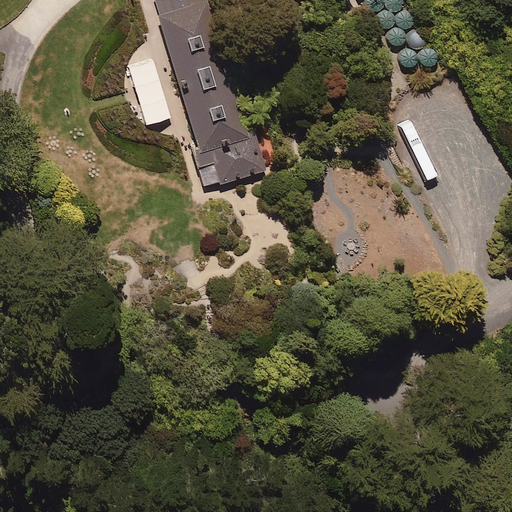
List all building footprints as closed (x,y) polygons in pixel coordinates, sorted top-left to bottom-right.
[(149,0),(153,12),(150,13),(192,146),(188,147),(200,185),(201,185),(201,188),(263,169),(241,94),(222,29),(213,32),(203,0),(149,0)] [(375,10),(377,9),(379,6),(380,4),(380,1),(379,0),(362,0),(362,2),(362,5),(364,8),(366,10),(369,11),(372,11),(375,10)] [(395,10),(398,9),(400,6),(401,3),(401,1),(400,0),(382,0),(383,2),(383,5),(384,7),(387,10),(390,11),(393,11),(395,10)] [(385,27),(387,26),(389,23),(390,21),(390,18),(389,15),(387,13),(385,11),(382,10),(379,10),(376,11),(374,13),(372,16),(372,19),(372,22),(373,25),(376,27),(379,28),(382,28),(385,27)] [(407,27),(410,26),(412,23),(413,21),(413,18),(412,15),(410,13),(408,11),(405,10),(402,10),(399,11),(397,13),(395,16),(395,19),(395,22),(396,25),(399,27),(402,28),(405,28),(407,27)] [(397,45),(400,43),(401,41),(402,38),(402,35),(401,33),(400,30),(397,29),(395,28),(392,28),(389,29),(386,31),(385,33),(384,36),(385,40),(386,42),(388,44),(391,46),(394,46),(397,45)] [(419,46),(421,45),(423,43),(424,40),(424,37),(423,34),(422,32),(419,30),(417,29),(414,29),(411,30),(408,32),(407,35),(406,38),(407,41),(408,44),(410,46),(413,47),(416,47),(419,46)] [(430,65),(433,64),(435,61),(436,59),(436,56),(435,53),(433,50),(431,49),(428,48),(425,48),(422,49),(420,51),(418,54),(418,57),(418,60),(419,62),(422,65),(425,66),(428,66),(430,65)] [(408,66),(411,65),(413,62),(414,60),(414,57),(413,54),(411,52),(409,50),(406,49),(403,49),(400,50),(398,52),(396,55),(395,58),(396,61),(397,64),(400,66),(403,67),(406,67),(408,66)] [(152,57),(125,65),(143,124),(169,117),(152,57)] [(415,149),(406,153),(421,184),(430,180),(415,149)]
